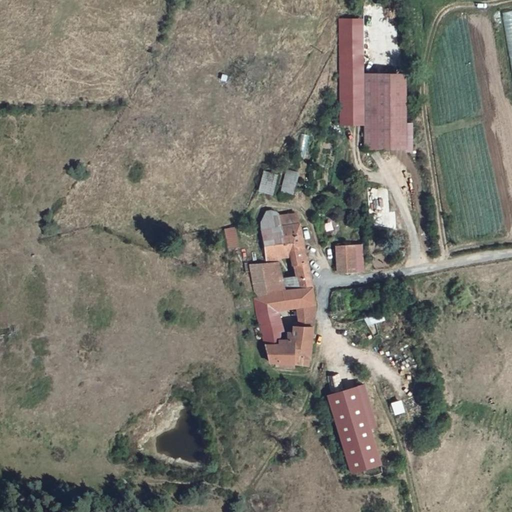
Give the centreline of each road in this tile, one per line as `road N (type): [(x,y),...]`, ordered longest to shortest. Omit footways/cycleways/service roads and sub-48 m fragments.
road 1 (track): [(446,263),(422,77),(432,31),(448,7),(495,0)]
road 2 (track): [(340,284),(348,337),(379,374),(416,511)]
